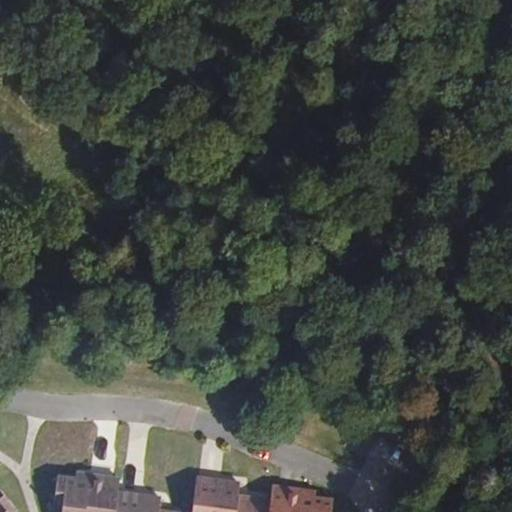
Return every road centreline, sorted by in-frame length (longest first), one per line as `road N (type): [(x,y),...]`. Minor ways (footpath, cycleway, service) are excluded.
road 1 (track): [(511,391),(449,299),(52,0)]
road 2 (residential): [(373,511),(353,483),(170,414),(0,402)]
